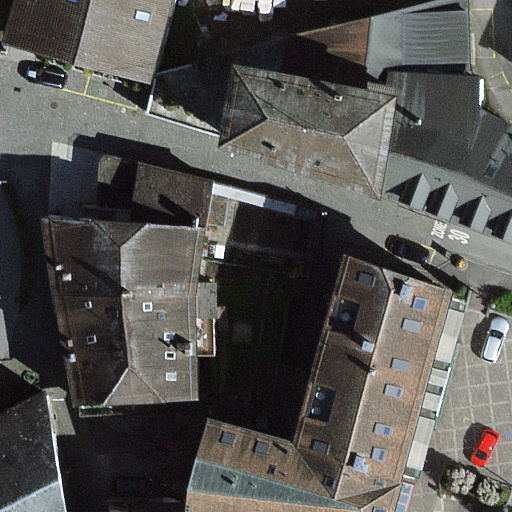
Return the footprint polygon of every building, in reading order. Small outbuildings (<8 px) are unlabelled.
[(171,0),(22,0),(13,35),(152,72),(171,0)] [(472,0),(448,0),(172,71),(163,115),(228,129),(223,152),(317,172),(381,185),(391,189),(511,234),(511,124),(483,108),(481,77),(470,75),(470,67),(472,0)] [(205,225),(212,180),(109,155),(105,158),(103,163),(103,222),(205,225)] [(46,220),(59,298),(194,299),(205,225),(103,222),(46,220)] [(454,290),(346,253),(328,312),(294,441),(402,479),(436,362),(454,290)] [(194,299),(59,298),(82,404),(198,394),(194,299)] [(0,511),(63,480),(47,391),(0,415),(0,511)] [(394,511),(402,479),(294,441),(208,417),(188,488),(185,511),(394,511)] [(69,511),(63,480),(0,511),(69,511)]
